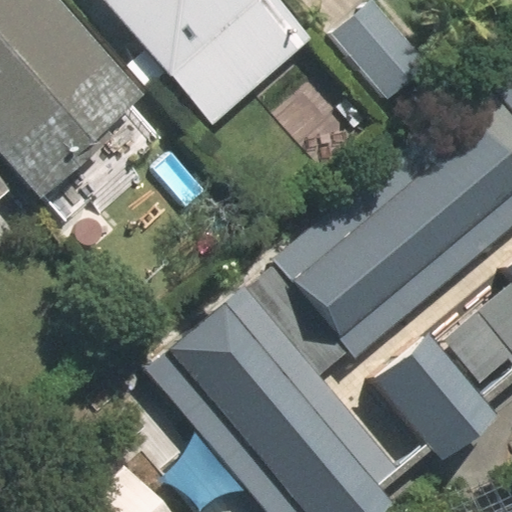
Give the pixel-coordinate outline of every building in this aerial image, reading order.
[(0,0),(0,196),(10,209),(73,156),(94,180),(146,137),(31,0),(0,0)] [(290,43),(253,0),(76,0),(186,130),(290,43)] [(362,0),(352,0),(313,39),(388,117),(433,73),(362,0)] [(511,47),(145,358),(276,511),(366,511),(369,510),(264,388),(511,177),(511,47)] [(10,209),(0,196),(0,234),(19,219),(10,209)] [(51,511),(139,511),(102,469),(51,511)]
